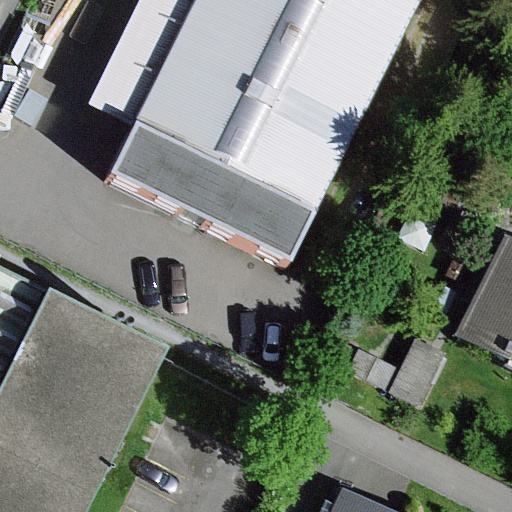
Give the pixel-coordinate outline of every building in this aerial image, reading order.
[(137,0),(82,115),(124,135),(189,0),(137,0)] [(412,0),(189,0),(124,135),(97,189),(278,276),(412,0)] [(451,175),(437,207),(453,214),(437,249),(462,261),(492,194),(451,175)] [(511,245),(500,239),(447,344),(511,377),(511,245)] [(0,279),(0,511),(81,511),(158,357),(0,279)] [(411,344),(387,396),(422,412),(446,360),(411,344)] [(355,353),(345,376),(383,393),(393,370),(355,353)] [(366,511),(337,498),(329,511),(366,511)]
